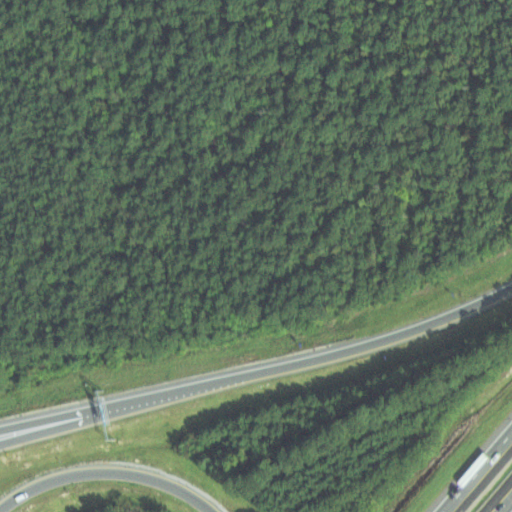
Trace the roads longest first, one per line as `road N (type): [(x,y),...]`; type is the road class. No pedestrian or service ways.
road 1 (motorway): [(511,288),(387,339),(166,393)]
road 2 (motorway): [(0,511),(50,482),(105,472),(161,481),(212,511)]
road 3 (motorway): [(166,393),(0,444)]
road 4 (motorway): [(166,393),(0,429)]
